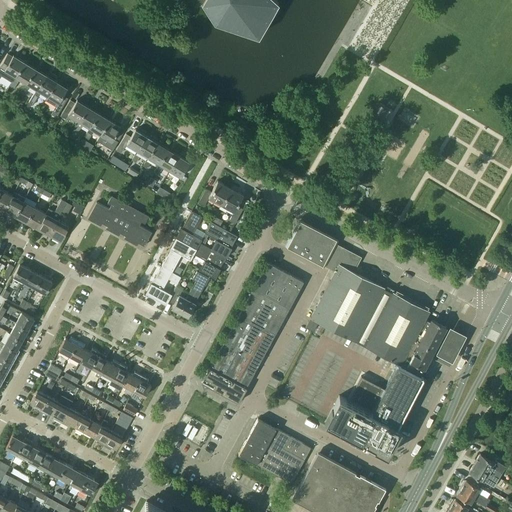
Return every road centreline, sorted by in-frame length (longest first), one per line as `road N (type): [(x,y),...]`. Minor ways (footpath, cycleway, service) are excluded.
road 1 (residential): [(209,148),(0,18)]
road 2 (residential): [(483,304),(281,194)]
road 3 (residential): [(249,397),(317,273),(256,241)]
road 4 (unclassified): [(483,304),(394,475)]
road 5 (residential): [(423,511),(511,354)]
road 6 (residential): [(125,300),(209,148)]
road 7 (residential): [(394,475),(249,397)]
road 8 (residential): [(251,511),(256,503),(205,475),(249,397)]
road 9 (residential): [(4,409),(77,275)]
road 10 (residential): [(130,476),(203,343)]
road 11 (tertiary): [(496,311),(438,448)]
road 12 (tertiary): [(438,448),(510,319)]
road 13 (residential): [(130,476),(4,409)]
